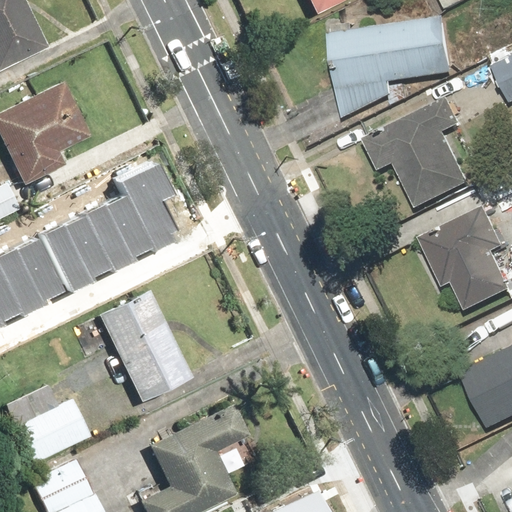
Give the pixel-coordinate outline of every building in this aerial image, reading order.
[(0,0),(0,67),(46,44),(23,0),(0,0)] [(444,0),(449,10),(468,0),(444,0)] [(443,17),(329,33),(341,117),(392,93),(390,82),(451,73),(443,17)] [(511,97),(511,58),(496,67),(511,97)] [(64,80),(0,109),(0,133),(21,179),(61,161),(56,150),(89,135),(64,80)] [(448,95),(363,139),(380,170),(394,162),(417,205),(469,177),(445,131),(462,121),(448,95)] [(107,193),(0,242),(0,313),(145,246),(137,228),(172,211),(145,153),(98,175),(107,193)] [(5,182),(0,184),(0,219),(19,209),(5,182)] [(485,204),(421,237),(446,286),(453,282),(467,310),(511,287),(511,284),(495,251),(506,246),(485,204)] [(147,290),(97,314),(139,401),(189,377),(147,290)] [(511,340),(461,365),(490,425),(511,414),(511,340)] [(49,384),(3,403),(32,461),(87,434),(69,397),(58,402),(49,384)] [(137,498),(143,511),(192,511),(234,493),(214,450),(248,435),(233,401),(145,440),(165,485),(137,498)] [(101,511),(76,456),(31,476),(47,511),(101,511)] [(319,511),(308,488),(256,511),(319,511)]
